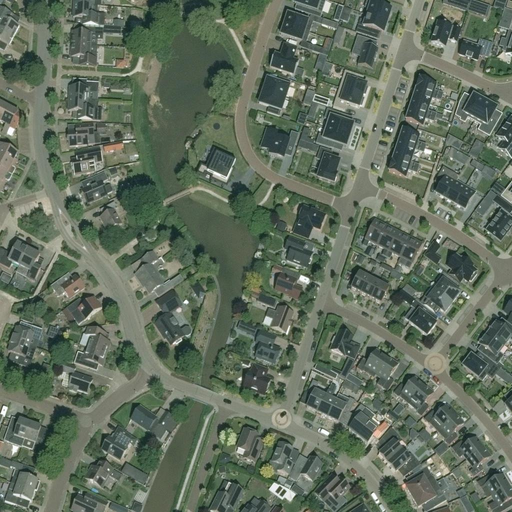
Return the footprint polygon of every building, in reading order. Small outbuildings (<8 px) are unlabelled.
[(293,0),(293,2),(294,3),(294,4),(307,9),(305,15),(320,20),(326,2),(320,0),(293,0)] [(375,0),(366,0),(364,9),(369,10),(367,16),(387,23),(391,11),(379,7),(381,2),(375,0)] [(471,2),(468,12),(480,16),(482,9),(483,6),(471,2)] [(73,5),(72,19),(76,19),(76,26),(84,27),(85,27),(103,28),(104,15),(99,15),(97,13),(98,7),(94,7),(73,5)] [(336,22),(342,23),(345,7),(340,6),(336,22)] [(0,29),(14,37),(19,28),(10,22),(13,16),(0,8),(0,29)] [(345,14),(360,19),(361,13),(346,9),(345,14)] [(511,13),(505,11),(499,29),(509,32),(511,23),(511,21),(511,13)] [(288,15),(284,26),(309,34),(313,24),(288,15)] [(360,21),(356,32),(370,36),(371,30),(384,34),(387,23),(367,16),(365,22),(360,21)] [(323,21),(321,26),(336,31),(338,26),(323,21)] [(438,23),(431,44),(445,49),(448,40),(450,41),(450,42),(456,44),(461,31),(454,28),(454,29),(452,28),(438,23)] [(284,26),(281,36),(306,45),(309,34),(284,26)] [(72,33),(71,46),(96,47),(97,41),(102,41),(103,29),(98,29),(85,28),(85,34),(73,33),(72,33)] [(0,29),(0,42),(8,47),(14,37),(0,29)] [(357,37),(353,51),(354,51),(362,54),(360,59),(357,68),(358,68),(358,67),(373,72),(373,71),(372,71),(375,62),(375,61),(376,56),(377,57),(377,56),(379,50),(378,50),(376,49),(367,47),(369,41),(357,37)] [(464,43),(459,56),(466,58),(466,59),(471,61),(471,60),(477,62),(479,57),(482,58),(488,60),(493,45),(479,41),(477,47),(464,43)] [(71,46),(71,59),(73,59),(79,59),(78,66),(95,67),(95,65),(96,59),(96,47),(71,46)] [(274,55),(270,69),(294,77),(296,70),(299,63),(293,61),(296,50),(284,46),(280,57),(274,55)] [(314,47),(312,53),(327,58),(329,52),(314,47)] [(118,70),(127,70),(127,62),(118,61),(118,70)] [(345,72),(339,90),(363,97),(363,96),(365,96),(368,89),(366,88),(367,86),(362,84),(354,82),(356,76),(345,72)] [(267,80),(263,93),(285,100),(291,82),(279,78),(277,84),(267,80)] [(419,79),(416,90),(442,99),(443,94),(434,91),(436,85),(430,83),(419,79)] [(69,88),(69,100),(89,101),(98,102),(99,84),(87,83),(87,86),(87,89),(72,88),(69,88)] [(339,90),(333,108),(344,112),(346,105),(359,109),(360,107),(362,108),(364,100),(362,99),(363,97),(339,90)] [(416,90),(412,100),(429,106),(431,100),(441,103),(442,99),(416,90)] [(263,93),(259,105),(269,108),(267,114),(279,118),(285,100),(263,93)] [(459,104),(455,117),(460,120),(459,122),(465,125),(468,120),(474,123),(485,103),(473,96),(472,99),(467,108),(459,104)] [(69,100),(68,112),(83,113),(83,115),(80,115),(79,121),(101,122),(102,110),(98,110),(98,102),(89,101),(69,100)] [(412,100),(409,111),(435,119),(437,115),(427,112),(429,106),(412,100)] [(0,103),(0,122),(0,123),(9,105),(6,104),(5,106),(0,103)] [(485,103),(474,123),(480,126),(478,132),(483,135),(484,133),(489,136),(495,124),(491,121),(496,112),(497,109),(485,103)] [(2,133),(6,135),(10,129),(14,131),(22,116),(18,114),(18,113),(12,110),(13,107),(9,105),(0,123),(6,126),(2,133)] [(327,110),(324,120),(329,122),(326,129),(350,137),(354,125),(339,121),(341,115),(327,110)] [(409,111),(405,121),(416,125),(423,127),(425,121),(434,124),(435,119),(409,111)] [(511,119),(498,138),(504,144),(499,150),(511,159),(511,158),(511,119)] [(93,126),(81,127),(76,127),(76,133),(68,134),(69,148),(88,146),(94,146),(93,137),(94,137),(93,126)] [(319,135),(316,145),(330,149),(332,144),(346,148),(350,137),(326,129),(324,137),(319,135)] [(267,131),(261,149),(270,152),(269,156),(283,160),(287,147),(294,149),(299,136),(291,133),(288,142),(276,138),(277,134),(267,131)] [(402,131),(399,142),(425,150),(426,146),(417,143),(419,136),(413,134),(402,131)] [(399,142),(395,152),(412,157),(414,151),(424,154),(425,150),(399,142)] [(0,157),(14,165),(16,161),(14,160),(17,154),(0,145),(0,157)] [(77,161),(73,162),(75,176),(95,172),(94,164),(102,163),(100,150),(76,154),(77,161)] [(323,162),(317,179),(334,185),(337,176),(335,175),(340,162),(330,159),(332,153),(321,150),(317,161),(323,162)] [(235,170),(232,169),(235,163),(234,162),(235,159),(219,152),(215,161),(210,159),(206,168),(201,166),(197,175),(204,178),(205,175),(212,178),(210,181),(217,184),(219,180),(226,183),(229,177),(232,170),(235,171),(235,170)] [(395,152),(392,162),(418,171),(420,166),(410,163),(412,157),(395,152)] [(14,165),(0,157),(0,169),(7,173),(12,176),(14,171),(14,170),(12,169),(14,165)] [(392,162),(388,173),(399,176),(406,178),(408,172),(417,175),(418,171),(392,162)] [(443,168),(435,183),(440,186),(435,195),(446,201),(456,183),(459,178),(443,168)] [(0,182),(5,184),(6,181),(7,182),(9,181),(12,176),(7,173),(0,169),(0,182)] [(108,187),(103,189),(100,184),(107,181),(103,174),(91,180),(93,186),(81,192),(87,205),(106,197),(106,196),(111,193),(112,192),(109,187),(108,187)] [(456,183),(446,201),(456,206),(466,189),(456,183)] [(511,183),(501,198),(511,206),(511,203),(511,183)] [(466,189),(456,206),(465,212),(475,194),(466,189)] [(490,193),(475,212),(483,218),(494,203),(493,203),(496,198),(490,193)] [(130,207),(125,197),(117,202),(123,211),(130,207)] [(487,231),(486,232),(487,233),(487,232),(500,242),(500,243),(501,242),(507,234),(507,235),(507,234),(508,232),(509,232),(509,231),(511,227),(511,220),(507,217),(509,215),(510,216),(510,215),(511,212),(511,209),(502,202),(502,201),(501,201),(497,198),(497,197),(496,198),(493,203),(494,203),(498,206),(498,207),(504,211),(502,214),(502,213),(501,212),(501,213),(487,232),(487,231)] [(107,233),(121,225),(114,211),(117,210),(113,204),(99,211),(102,217),(99,219),(107,233)] [(304,208),(293,234),(308,240),(312,228),(320,231),(325,216),(304,208)] [(458,219),(455,223),(465,230),(468,226),(458,219)] [(375,221),(362,246),(363,247),(363,246),(367,248),(369,243),(377,247),(387,227),(375,221)] [(387,227),(377,247),(385,251),(382,256),(386,258),(399,233),(387,227)] [(399,233),(386,258),(390,260),(392,255),(400,259),(410,239),(399,233)] [(289,239),(285,251),(291,253),(287,262),(307,270),(313,255),(298,249),(301,244),(289,239)] [(410,239),(400,259),(408,263),(405,268),(409,270),(412,265),(422,245),(410,239)] [(5,252),(0,262),(0,265),(9,270),(12,264),(19,267),(28,250),(17,244),(11,255),(5,252)] [(433,244),(424,257),(436,267),(441,260),(435,255),(440,249),(433,244)] [(28,250),(19,267),(26,271),(22,277),(33,283),(40,271),(34,267),(40,256),(28,250)] [(163,287),(163,286),(159,280),(160,279),(151,266),(158,262),(153,254),(143,260),(148,268),(135,276),(141,285),(142,284),(150,295),(154,292),(159,299),(183,282),(180,277),(163,288),(163,287)] [(451,263),(447,268),(452,272),(449,276),(460,285),(463,280),(468,284),(469,282),(471,283),(477,275),(475,274),(477,272),(472,268),(473,267),(462,259),(461,260),(456,256),(455,258),(454,257),(450,262),(451,263)] [(417,275),(422,277),(426,270),(421,268),(417,275)] [(298,283),(300,276),(284,269),(282,274),(275,291),(290,297),(289,297),(298,301),(302,290),(294,287),(296,282),(298,283)] [(440,286),(435,291),(452,304),(459,295),(460,295),(460,294),(459,294),(450,287),(454,282),(443,273),(436,283),(440,286)] [(359,274),(351,290),(361,295),(369,279),(359,274)] [(69,300),(84,289),(75,278),(65,285),(61,280),(51,288),(58,298),(65,294),(69,300)] [(369,279),(361,295),(370,300),(379,284),(369,279)] [(379,284),(370,300),(381,306),(389,289),(379,284)] [(193,291),(201,301),(209,295),(201,285),(193,291)] [(256,287),(254,292),(262,295),(264,290),(256,287)] [(427,294),(420,304),(431,313),(436,317),(440,311),(444,314),(444,315),(445,314),(452,304),(435,291),(431,289),(427,294)] [(402,292),(398,298),(403,301),(411,307),(415,302),(407,296),(402,292)] [(190,336),(191,332),(189,329),(186,329),(180,332),(177,327),(178,326),(170,315),(182,307),(173,293),(156,304),(165,318),(155,326),(162,336),(163,335),(171,347),(184,338),(183,338),(184,337),(188,338),(190,336)] [(257,303),(275,310),(278,303),(260,296),(257,303)] [(78,326),(85,321),(102,310),(93,298),(81,307),(77,302),(66,310),(78,326)] [(409,324),(409,325),(410,325),(426,337),(426,338),(427,338),(427,337),(436,326),(437,325),(436,324),(436,325),(432,321),(435,317),(415,301),(410,308),(418,313),(409,324)] [(271,328),(271,329),(286,335),(293,315),(278,309),(277,314),(269,311),(266,318),(274,321),(271,328)] [(490,331),(488,334),(504,347),(509,340),(511,342),(511,327),(507,332),(496,323),(495,324),(493,324),(489,329),(490,331)] [(13,335),(11,340),(29,347),(31,340),(38,342),(42,331),(31,327),(29,333),(16,329),(14,336),(13,335)] [(90,338),(87,349),(106,356),(110,344),(104,342),(106,335),(88,329),(86,336),(90,338)] [(353,339),(339,332),(336,339),(334,338),(331,345),(333,345),(330,351),(344,358),(345,356),(354,360),(360,348),(353,345),(353,347),(350,345),(353,339)] [(260,346),(255,358),(275,366),(281,351),(273,348),(276,339),(260,333),(256,344),(260,346)] [(483,337),(479,342),(480,344),(479,345),(490,354),(487,359),(497,367),(504,357),(499,353),(504,347),(488,334),(486,337),(483,337)] [(36,349),(29,347),(11,340),(9,346),(10,346),(8,353),(11,354),(20,358),(18,365),(29,369),(33,356),(36,349)] [(102,367),(106,356),(87,349),(84,356),(78,353),(74,365),(88,370),(90,365),(92,364),(102,367)] [(363,373),(373,379),(387,359),(383,356),(383,355),(378,352),(377,353),(376,352),(368,363),(363,360),(357,370),(362,374),(363,373)] [(465,364),(462,368),(482,383),(487,377),(492,381),(501,370),(497,367),(487,359),(482,365),(471,356),(470,358),(468,356),(464,362),(465,364)] [(389,379),(398,366),(396,365),(397,364),(391,360),(391,361),(387,359),(373,379),(373,380),(376,376),(381,379),(377,386),(387,393),(394,383),(389,379)] [(63,365),(61,373),(66,374),(62,386),(69,388),(69,389),(70,389),(69,391),(76,393),(77,391),(87,395),(92,381),(74,374),(76,369),(63,365)] [(264,397),(270,381),(265,379),(268,371),(254,366),(251,373),(249,373),(243,389),(264,397)] [(327,371),(324,376),(335,381),(338,377),(329,372),(327,371)] [(347,382),(361,390),(365,383),(351,375),(347,382)] [(399,398),(408,406),(424,387),(414,379),(406,389),(401,386),(394,395),(398,399),(399,398)] [(313,382),(307,394),(312,397),(306,409),(317,414),(325,397),(315,392),(319,384),(313,382)] [(433,395),(424,387),(408,406),(417,413),(416,414),(421,418),(429,409),(424,405),(433,395)] [(335,402),(331,400),(334,395),(328,392),(325,397),(317,414),(327,419),(335,402)] [(338,424),(344,412),(349,414),(355,402),(350,399),(349,401),(338,395),(335,402),(327,419),(338,424)] [(349,431),(358,438),(370,423),(375,417),(368,412),(366,410),(361,406),(353,416),(352,417),(357,421),(350,430),(349,431)] [(437,433),(455,416),(447,408),(437,417),(433,412),(424,421),(428,425),(429,425),(437,433)] [(160,422),(156,420),(140,409),(132,421),(152,434),(158,425),(164,430),(172,418),(166,414),(160,422)] [(396,422),(400,418),(395,414),(391,418),(396,422)] [(445,442),(449,447),(458,439),(454,434),(463,425),(455,416),(437,433),(445,442)] [(22,448),(25,441),(30,424),(20,421),(16,432),(8,429),(4,442),(22,448)] [(384,424),(379,431),(370,423),(358,438),(367,446),(375,435),(380,439),(389,428),(384,424)] [(38,456),(44,441),(37,439),(41,428),(30,424),(25,441),(35,445),(32,454),(38,456)] [(389,447),(379,455),(387,465),(402,451),(397,446),(401,443),(401,441),(391,430),(382,439),(389,447)] [(120,462),(130,446),(131,447),(135,441),(120,431),(114,441),(109,439),(102,451),(120,462)] [(244,459),(255,464),(262,444),(256,441),(258,436),(245,431),(238,449),(246,453),(244,459)] [(461,443),(452,450),(459,460),(464,456),(467,461),(483,449),(475,439),(465,447),(461,443)] [(277,472),(288,476),(293,465),(287,463),(292,450),(279,445),(272,463),(280,466),(277,472)] [(483,449),(467,461),(474,470),(470,473),(474,478),(483,471),(480,466),(490,458),(483,449)] [(402,451),(387,465),(395,474),(404,466),(411,473),(421,466),(411,456),(409,455),(407,457),(402,451)] [(303,471),(298,468),(291,480),(296,483),(301,476),(312,483),(322,466),(310,459),(303,471)] [(446,461),(438,465),(443,477),(452,474),(446,461)] [(38,482),(21,476),(22,472),(24,467),(12,463),(10,469),(16,470),(11,485),(17,487),(35,493),(35,492),(37,492),(40,484),(38,483),(38,482)] [(96,470),(92,468),(85,480),(102,490),(109,478),(119,483),(123,477),(99,464),(96,470)] [(127,466),(122,474),(143,486),(147,479),(127,466)] [(255,470),(248,468),(246,474),(253,476),(255,470)] [(406,488),(412,499),(436,484),(427,468),(414,476),(417,481),(406,488)] [(330,497),(336,503),(350,489),(340,479),(338,482),(332,476),(315,494),(324,503),(330,497)] [(503,477),(502,476),(490,483),(487,478),(477,484),(480,489),(481,489),(487,500),(492,497),(509,487),(506,483),(507,483),(504,477),(503,477)] [(466,494),(464,490),(455,494),(449,479),(442,482),(450,501),(466,494)] [(293,485),(287,482),(284,489),(290,492),(293,485)] [(253,492),(262,497),(263,494),(269,497),(273,490),(258,483),(253,492)] [(466,487),(469,493),(477,489),(474,483),(466,487)] [(434,509),(446,502),(436,484),(412,499),(418,509),(430,502),(434,509)] [(35,493),(17,487),(11,485),(5,503),(16,507),(19,499),(31,503),(35,493)] [(225,497),(219,494),(210,511),(225,511),(227,509),(233,511),(234,511),(244,493),(230,486),(225,497)] [(282,501),(284,498),(288,493),(279,487),(273,494),(282,501)] [(511,490),(511,491),(509,487),(492,497),(495,503),(488,507),(491,511),(504,511),(507,510),(504,505),(511,500),(511,490)] [(288,493),(284,498),(288,501),(291,501),(295,496),(289,492),(288,493)] [(472,497),(477,505),(484,501),(479,493),(472,497)] [(78,497),(71,511),(104,511),(108,505),(88,495),(85,501),(78,497)] [(468,498),(462,501),(467,511),(473,508),(468,498)] [(269,511),(271,511),(260,503),(254,511),(248,507),(244,511),(269,511)]
